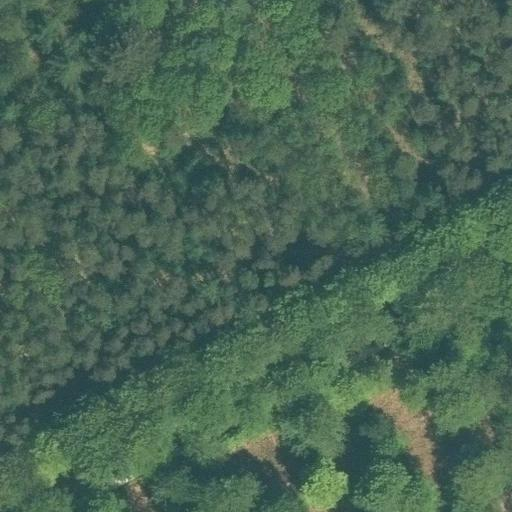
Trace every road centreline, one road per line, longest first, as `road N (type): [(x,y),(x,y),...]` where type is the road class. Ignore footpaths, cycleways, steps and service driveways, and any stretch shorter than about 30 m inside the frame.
road 1 (track): [(0,503),(417,286)]
road 2 (track): [(232,0),(417,286)]
road 3 (track): [(434,317),(510,511)]
